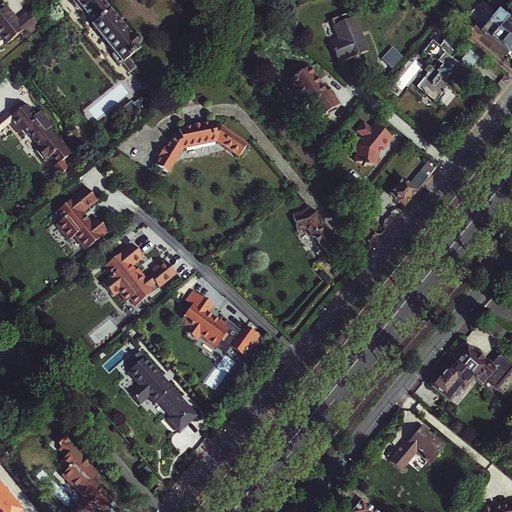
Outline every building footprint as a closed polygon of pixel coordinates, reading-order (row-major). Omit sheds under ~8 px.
[(126,57),(129,61),(141,51),(135,45),(138,43),(139,39),(137,36),(133,36),(131,37),(101,0),(75,0),(94,23),(91,25),(120,61),(126,57)] [(475,28),(511,57),(511,24),(498,13),(489,24),(487,23),(480,23),(475,28)] [(0,46),(11,38),(14,42),(30,29),(19,16),(10,24),(8,25),(2,18),(0,14),(0,46)] [(351,21),(331,29),(337,43),(328,47),(336,67),(365,55),(351,21)] [(448,42),(438,34),(423,52),(434,61),(421,77),(431,85),(427,90),(437,98),(453,77),(450,74),(463,58),(453,50),(447,58),(440,52),(448,42)] [(459,66),(470,72),(479,57),(467,51),(459,66)] [(304,72),(286,88),(305,112),(311,107),(322,120),(337,107),(326,94),(323,96),(304,72)] [(15,111),(21,106),(18,103),(12,107),(15,111)] [(56,141),(53,138),(49,137),(44,132),(46,130),(49,127),(40,116),(35,120),(32,117),(23,105),(21,106),(15,111),(12,107),(3,115),(12,127),(17,133),(21,138),(24,135),(35,148),(32,151),(41,162),(46,158),(54,167),(69,154),(57,140),(56,141)] [(12,127),(3,115),(1,117),(10,129),(12,127)] [(169,175),(186,151),(218,144),(240,158),(248,146),(220,127),(214,129),(213,123),(180,131),(181,136),(175,138),(166,151),(164,150),(159,158),(162,159),(157,167),(169,175)] [(367,166),(367,165),(375,166),(377,155),(392,138),(376,125),(372,130),(364,123),(357,132),(365,138),(359,146),(356,163),(364,164),(364,166),(367,166)] [(405,207),(416,193),(402,180),(390,195),(405,207)] [(97,201),(87,188),(56,213),(62,221),(57,225),(70,240),(74,237),(75,236),(86,250),(101,238),(101,237),(108,231),(98,219),(91,224),(82,214),(97,201)] [(295,233),(305,230),(327,256),(339,246),(329,235),(326,237),(313,223),(317,220),(307,209),(301,214),(291,216),(295,233)] [(70,240),(57,225),(55,226),(68,242),(70,240)] [(85,251),(86,250),(75,236),(74,237),(85,251)] [(109,278),(102,284),(113,297),(118,293),(126,302),(130,299),(136,307),(153,293),(149,288),(155,284),(158,288),(175,275),(164,260),(151,271),(154,274),(146,281),(145,279),(143,281),(135,271),(131,267),(142,258),(131,245),(109,263),(111,265),(105,269),(104,271),(109,278)] [(187,299),(193,304),(195,305),(200,298),(192,292),(187,299)] [(212,306),(201,298),(200,298),(195,305),(193,304),(189,310),(185,314),(180,322),(188,328),(184,333),(186,334),(186,337),(191,340),(194,340),(195,341),(199,335),(207,341),(206,342),(215,348),(220,341),(222,343),(227,336),(225,334),(229,329),(218,321),(217,324),(210,318),(211,317),(206,314),(212,306)] [(126,323),(119,328),(123,332),(129,327),(126,323)] [(228,348),(244,360),(259,340),(243,327),(228,348)] [(455,363),(473,378),(483,386),(485,384),(482,382),(485,378),(497,388),(511,369),(511,366),(501,357),(498,357),(492,364),(489,362),(486,362),(483,360),(482,358),(481,356),(479,356),(478,355),(472,351),(463,351),(462,352),(458,352),(458,357),(453,362),(455,363)] [(161,376),(140,352),(126,364),(131,370),(127,374),(138,387),(129,394),(140,406),(148,399),(154,406),(157,403),(159,401),(167,410),(164,412),(169,417),(166,420),(177,433),(192,420),(182,409),(184,407),(178,400),(180,398),(170,386),(168,387),(166,385),(164,387),(159,382),(161,380),(159,378),(161,376)] [(434,387),(434,388),(450,401),(461,387),(464,389),(473,378),(455,363),(449,371),(448,370),(440,379),(439,379),(435,379),(432,382),(432,385),(434,387)] [(406,442),(390,462),(401,471),(416,453),(430,465),(446,446),(422,426),(408,443),(406,442)] [(374,511),(359,499),(348,511),(374,511)] [(478,510),(477,511),(511,511),(511,500),(511,501),(511,503),(478,510)]
